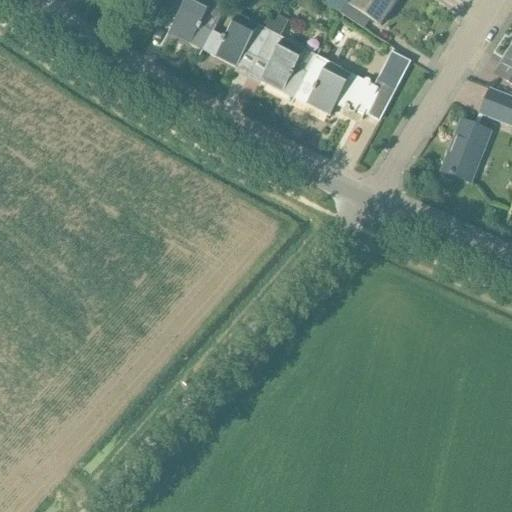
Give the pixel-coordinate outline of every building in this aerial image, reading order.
[(203,51),(212,33),(200,27),(212,3),(206,0),(172,0),(168,9),(180,15),(170,34),(203,51)] [(393,7),(383,0),(357,0),(353,6),(347,2),(339,14),(364,31),(371,21),(380,27),(393,7)] [(203,51),(238,70),(248,50),(259,56),(275,24),(274,23),(267,19),(262,29),(238,16),(225,40),(212,33),(203,51)] [(262,82),(294,100),(304,81),(292,75),(305,51),(284,41),(280,38),(288,23),(277,17),(274,23),(275,24),(259,56),(272,63),(262,82)] [(499,78),(511,86),(511,52),(503,66),(505,68),(499,78)] [(357,113),(380,124),(411,64),(392,54),(374,88),(317,58),(304,82),(304,81),(294,100),(330,119),(338,103),(349,108),(348,110),(349,112),(349,114),(351,114),(352,115),(356,115),(357,113)] [(442,173),(470,184),(489,134),(478,130),(483,118),(511,129),(511,98),(489,90),(474,128),(461,123),(442,173)]
